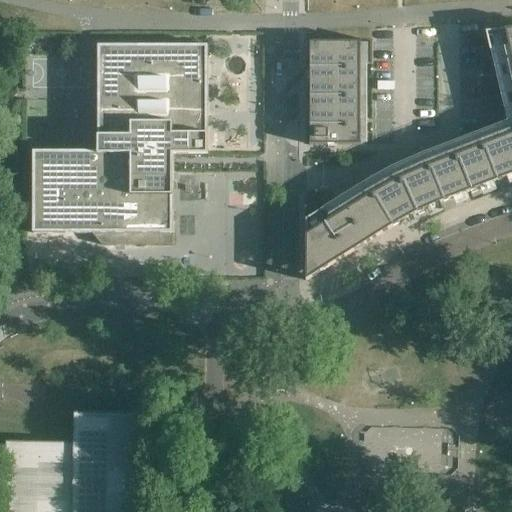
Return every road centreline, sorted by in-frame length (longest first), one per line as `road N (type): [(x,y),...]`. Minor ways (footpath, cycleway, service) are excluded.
road 1 (residential): [(290,0),(290,315)]
road 2 (tertiary): [(511,224),(428,257),(347,308),(290,315)]
road 3 (tertiary): [(214,313),(56,310),(0,328)]
road 4 (residential): [(211,511),(214,313)]
road 5 (unknown): [(106,511),(96,455),(33,443)]
